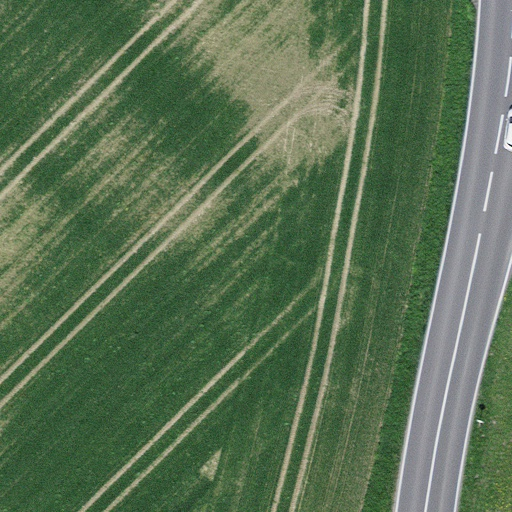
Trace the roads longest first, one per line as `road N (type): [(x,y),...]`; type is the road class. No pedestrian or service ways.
road 1 (primary): [(483,230),(426,511)]
road 2 (primary): [(511,34),(483,230)]
